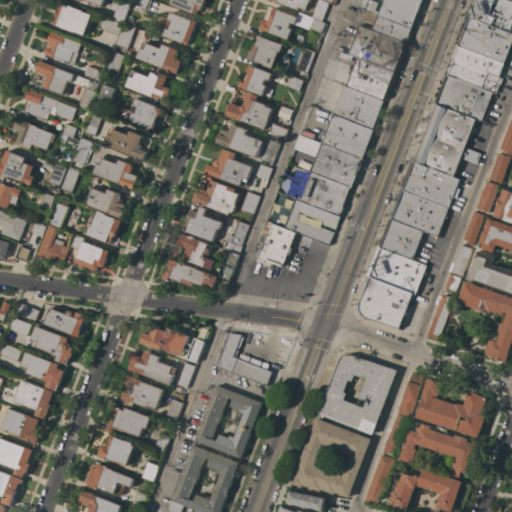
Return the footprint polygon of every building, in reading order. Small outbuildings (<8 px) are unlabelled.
[(118,0),(126,0),(131,2),(123,23),(112,19),(118,0)] [(136,0),(150,0),(146,10),(134,5),(136,0)] [(171,0),(205,0),(203,6),(201,10),(199,9),(197,15),(170,4),(171,0)] [(273,0),(310,0),(307,10),(299,7),(298,9),(273,0)] [(317,0),(320,0),(329,3),(322,22),(311,18),(317,0)] [(374,14),(364,10),(368,0),(372,0),(379,2),(374,14)] [(422,0),(411,29),(377,16),(383,0),(422,0)] [(511,33),(469,17),(471,13),(470,13),(471,9),(469,8),(472,0),(509,0),(511,1),(511,33)] [(84,36),(75,32),(75,33),(60,28),(61,27),(53,24),(61,2),(83,11),(92,14),(84,36)] [(322,22),(325,23),(321,33),(310,29),(310,30),(291,23),(289,28),(292,29),(288,39),(260,29),(263,21),(264,18),(268,20),(271,12),(272,12),(273,8),(297,17),(299,13),(311,18),(322,22)] [(188,45),(184,43),(163,36),(166,28),(169,29),(172,21),(168,19),(171,12),(197,22),(188,45)] [(411,29),(405,43),(372,30),(374,24),(362,19),(365,12),(377,16),(411,29)] [(103,17),(123,25),(119,36),(99,28),(103,17)] [(469,17),(511,33),(511,49),(511,51),(509,50),(507,56),(509,57),(508,60),(506,59),(504,64),(458,46),(469,17)] [(128,49),(117,45),(125,23),(136,28),(128,49)] [(394,72),(357,58),(357,57),(349,54),(359,26),(372,31),(372,30),(405,43),(394,72)] [(81,43),(74,65),(57,58),(57,59),(45,55),(44,52),(45,49),(48,47),(51,48),(51,46),(47,45),(48,42),(47,41),(51,31),(65,37),(81,43)] [(283,44),(280,52),(279,52),(273,69),(263,65),(264,64),(247,58),(251,49),(253,50),(256,42),(257,42),(259,36),(283,44)] [(172,71),(171,73),(168,72),(169,70),(137,58),(143,41),(161,48),(163,44),(179,51),(176,58),(183,61),(178,74),(172,71)] [(453,61),(452,60),(458,46),(504,64),(503,68),(504,69),(504,70),(504,71),(503,71),(501,71),(499,77),(503,79),(501,85),(500,84),(496,94),(495,93),(447,75),(453,61)] [(315,52),(307,74),(295,69),(303,48),(315,52)] [(116,78),(106,74),(114,52),(124,56),(116,78)] [(346,87),(357,58),(394,72),(383,101),(346,87)] [(57,67),(56,68),(98,83),(96,91),(87,87),(88,86),(84,85),(84,86),(68,80),(63,95),(44,87),(48,77),(47,75),(36,71),(40,60),(57,67)] [(99,70),(98,72),(104,74),(101,81),(85,75),(88,65),(99,70)] [(245,82),(246,81),(245,81),(247,74),(248,75),(249,72),(247,72),(249,65),(272,73),(270,81),(266,79),(264,84),(267,86),(263,96),(237,86),(240,80),(245,82)] [(133,70),(149,77),(151,72),(157,74),(158,72),(168,76),(164,86),(167,86),(170,88),(171,89),(171,92),(168,100),(165,102),(126,87),(133,70)] [(495,93),(491,103),(489,102),(489,103),(492,105),(487,118),(491,119),(489,124),(476,119),(437,104),(436,104),(447,75),(495,93)] [(303,81),(299,91),(287,87),(291,76),(303,81)] [(116,88),(115,91),(116,92),(114,96),(113,96),(111,103),(98,98),(104,84),(116,88)] [(383,101),(372,130),(332,114),(343,85),(346,87),(383,101)] [(96,92),(89,110),(78,106),(85,87),(96,92)] [(72,121),(58,116),(59,114),(56,113),(55,116),(49,114),(47,120),(25,112),(27,106),(29,107),(31,101),(25,99),(29,89),(44,94),(43,95),(77,108),(72,121)] [(241,120),(241,121),(226,115),(231,102),(243,107),(248,93),(258,97),(257,101),(267,105),(267,106),(273,108),(268,120),(269,120),(265,130),(241,120)] [(157,107),(162,110),(163,112),(162,115),(158,116),(155,123),(156,123),(153,132),(116,118),(120,107),(131,111),(136,99),(157,107)] [(453,177),(414,162),(421,142),(419,141),(422,132),(425,133),(436,104),(437,104),(476,119),(465,147),(481,153),(477,164),(461,158),(453,177)] [(84,132),(92,110),(103,114),(94,136),(84,132)] [(332,114),(372,130),(374,131),(363,159),(321,143),(332,114)] [(53,143),(51,142),(48,150),(33,144),(31,150),(15,144),(21,131),(14,128),(15,126),(13,124),(14,121),(16,120),(17,118),(27,121),(27,122),(33,124),(32,125),(35,125),(37,126),(38,127),(52,133),(56,134),(53,142),(53,143)] [(511,120),(511,152),(511,155),(502,152),(503,149),(500,148),(511,120)] [(62,133),(66,123),(77,127),(73,138),(62,133)] [(274,123),(288,128),(284,140),(270,134),(274,123)] [(216,142),(221,129),(228,132),(231,124),(247,130),(245,134),(263,141),(257,158),(216,142)] [(109,134),(108,134),(110,128),(128,135),(130,131),(143,136),(140,144),(142,144),(142,147),(142,149),(148,152),(145,160),(139,158),(138,159),(136,158),(136,157),(105,144),(109,134)] [(80,141),(76,150),(58,143),(62,133),(73,138),(80,141)] [(311,172),(310,172),(316,157),(295,149),(300,135),(321,143),(363,159),(352,188),(350,187),(311,172)] [(268,139),(280,144),(271,166),(259,162),(268,139)] [(81,140),(91,143),(84,163),(73,159),(76,150),(80,141),(81,140)] [(31,185),(9,176),(8,179),(0,175),(0,161),(2,162),(6,150),(26,158),(24,163),(34,167),(31,175),(35,176),(31,185)] [(208,164),(215,166),(213,164),(214,160),(217,159),(219,160),(223,150),(236,154),(234,160),(253,167),(245,188),(204,173),(208,164)] [(511,158),(502,184),(489,179),(498,154),(511,158)] [(98,163),(95,162),(98,156),(118,164),(119,159),(135,165),(132,173),(139,176),(134,189),(128,187),(128,188),(125,187),(125,186),(93,173),(98,163)] [(71,193),(61,189),(71,160),(81,164),(78,170),(80,170),(71,193)] [(453,177),(460,179),(456,187),(460,189),(456,198),(453,197),(452,200),(453,201),(453,203),(452,205),(451,206),(449,207),(449,208),(403,190),(414,162),(453,177)] [(66,168),(59,186),(48,182),(55,164),(66,168)] [(260,164),(272,168),(267,180),(256,176),(260,164)] [(272,223),(267,221),(275,201),(292,208),(296,199),(300,201),(311,172),(350,187),(343,207),(344,207),(335,229),(322,224),(323,222),(300,213),(297,221),(320,230),(321,227),(334,232),(329,245),(298,233),(272,223)] [(207,206),(207,207),(193,201),(197,191),(200,192),(201,188),(207,191),(211,179),(236,189),(235,192),(240,194),(236,203),(237,206),(234,212),(232,213),(231,212),(230,215),(207,206)] [(489,212),(488,211),(488,212),(476,208),(487,181),(499,186),(489,212)] [(15,204),(9,202),(7,209),(0,206),(0,183),(13,188),(13,187),(20,189),(15,204)] [(88,188),(91,190),(92,187),(106,193),(108,189),(120,194),(117,202),(127,206),(123,219),(82,203),(88,188)] [(511,222),(493,216),(497,205),(496,205),(498,199),(500,200),(503,189),(511,192),(511,222)] [(403,190),(449,208),(438,237),(424,231),(424,232),(392,219),(403,190)] [(247,192),(259,197),(253,215),(240,210),(247,192)] [(51,207),(40,203),(43,193),(54,197),(51,207)] [(68,207),(60,228),(49,224),(57,203),(68,207)] [(186,231),(188,226),(186,225),(187,221),(186,221),(191,209),(198,212),(200,207),(207,209),(204,215),(223,222),(220,230),(218,229),(213,242),(186,231)] [(20,240),(1,233),(3,228),(0,226),(0,210),(27,221),(20,240)] [(97,211),(122,221),(119,229),(117,229),(117,230),(117,233),(116,235),(115,236),(114,237),(113,237),(110,244),(86,235),(89,227),(91,228),(97,211)] [(484,216),(473,246),(466,244),(466,243),(464,242),(475,212),(484,216)] [(511,226),(511,250),(497,245),(496,245),(494,252),(479,247),(489,218),(511,226)] [(424,232),(413,260),(381,248),(392,219),(424,232)] [(239,255),(227,250),(222,248),(228,234),(233,236),(238,222),(249,226),(241,245),(242,246),(239,255)] [(46,227),(43,236),(32,232),(35,223),(46,227)] [(285,267),(282,266),(282,267),(254,256),(260,241),(264,243),(272,223),(298,233),(285,267)] [(59,230),(55,238),(64,242),(62,246),(64,245),(68,246),(68,249),(63,263),(48,257),(47,259),(43,257),(40,264),(35,262),(38,255),(37,255),(48,226),(59,230)] [(178,245),(177,245),(181,234),(190,237),(190,236),(194,237),(193,238),(213,246),(209,256),(206,255),(205,257),(215,261),(211,270),(183,259),(187,248),(180,246),(175,259),(173,258),(178,245)] [(80,250),(70,246),(74,236),(84,239),(84,241),(110,251),(107,259),(104,268),(99,266),(97,271),(75,262),(80,250)] [(5,259),(0,257),(0,238),(10,242),(5,259)] [(450,273),(461,244),(472,249),(462,277),(451,273),(450,273)] [(26,262),(15,258),(20,246),(30,250),(26,262)] [(427,266),(416,294),(415,294),(370,277),(366,275),(377,247),(381,248),(413,260),(427,266)] [(229,284),(218,279),(220,274),(219,273),(227,250),(239,255),(240,255),(236,265),(229,284)] [(511,293),(468,277),(478,251),(494,257),(491,264),(511,271),(511,293)] [(175,259),(175,261),(218,277),(214,288),(204,284),(203,286),(201,285),(201,286),(194,283),(193,287),(175,280),(174,282),(163,278),(164,273),(166,274),(170,264),(169,264),(171,259),(172,259),(173,258),(175,259)] [(461,278),(456,292),(445,287),(450,274),(451,275),(461,278)] [(415,294),(412,301),(410,300),(408,307),(410,308),(409,310),(407,309),(404,317),(406,318),(405,320),(403,319),(399,330),(366,319),(363,317),(361,314),(359,311),(359,306),(359,303),(370,277),(415,294)] [(511,343),(508,353),(509,354),(506,363),(503,362),(503,363),(500,362),(500,361),(498,360),(498,359),(493,358),(493,357),(487,355),(487,353),(485,353),(489,340),(492,341),(492,339),(498,341),(501,331),(499,330),(501,323),(504,324),(507,314),(504,313),(503,315),(492,311),(491,312),(481,309),(480,310),(466,305),(467,304),(458,301),(465,281),(466,282),(466,281),(475,284),(475,285),(511,297),(511,343)] [(426,336),(441,296),(443,297),(444,294),(454,298),(440,337),(442,337),(441,341),(427,336),(426,336)] [(0,307),(1,308),(4,301),(11,303),(4,321),(0,319),(0,332),(2,333),(0,338),(0,307)] [(40,311),(36,321),(16,313),(19,303),(40,311)] [(51,307),(60,311),(61,309),(64,310),(63,312),(67,314),(67,312),(69,311),(72,312),(74,314),(73,316),(75,317),(77,312),(86,315),(83,324),(82,323),(80,330),(82,330),(79,337),(44,324),(51,307)] [(27,335),(9,329),(13,317),(31,324),(27,335)] [(161,348),(160,350),(140,343),(144,332),(150,335),(154,324),(160,326),(159,328),(171,333),(172,330),(189,336),(187,343),(191,345),(194,337),(205,341),(197,363),(186,358),(189,351),(185,349),(182,356),(161,348)] [(69,338),(68,343),(70,345),(70,347),(73,348),(72,353),(73,353),(72,358),(70,358),(69,361),(68,360),(67,365),(55,361),(57,356),(52,354),(53,353),(36,347),(37,344),(35,344),(36,341),(31,339),(36,326),(69,338)] [(216,367),(229,333),(242,335),(234,357),(272,372),(267,387),(216,367)] [(17,362),(0,355),(0,352),(3,343),(22,350),(17,362)] [(130,369),(134,358),(135,356),(138,356),(140,357),(141,358),(142,359),(145,351),(160,357),(159,362),(177,368),(171,385),(130,369)] [(21,366),(26,352),(66,367),(57,391),(45,386),(47,382),(43,380),(43,379),(26,373),(27,368),(21,366)] [(319,414),(339,361),(342,357),(346,355),(351,355),(398,370),(373,435),(319,414)] [(187,389),(176,385),(185,363),(195,367),(187,389)] [(423,377),(420,385),(421,385),(415,402),(416,402),(410,418),(397,413),(408,381),(409,381),(412,373),(413,374),(423,377)] [(164,390),(157,409),(149,406),(148,409),(146,408),(147,407),(134,402),(133,406),(123,402),(124,400),(123,400),(123,399),(121,398),(125,386),(124,385),(128,375),(142,380),(141,381),(164,390)] [(443,383),(438,397),(435,396),(435,397),(458,405),(459,403),(464,405),(468,392),(485,397),(484,398),(487,398),(484,408),(487,409),(486,411),(487,411),(486,413),(487,414),(485,421),(484,421),(481,431),(480,435),(479,438),(458,431),(462,420),(466,421),(467,418),(460,415),(456,430),(416,418),(422,397),(422,396),(428,378),(443,383)] [(54,392),(49,404),(51,405),(47,415),(45,419),(35,415),(37,410),(14,401),(22,380),(54,392)] [(194,440),(216,385),(262,403),(241,458),(194,440)] [(172,399),(183,403),(175,424),(164,420),(172,399)] [(119,428),(119,430),(115,428),(113,433),(106,431),(115,407),(121,409),(122,406),(151,417),(147,429),(144,428),(140,436),(119,428)] [(37,443),(2,429),(10,408),(39,420),(36,428),(37,429),(36,432),(40,433),(37,443)] [(396,455),(384,452),(398,415),(408,418),(396,455)] [(336,492),(335,495),(321,489),(320,492),(303,485),(302,487),(292,484),(317,418),(371,439),(349,498),(336,492)] [(416,444),(415,448),(417,449),(412,463),(400,459),(403,448),(404,444),(405,444),(410,429),(417,432),(418,427),(420,428),(422,424),(431,427),(430,429),(455,437),(456,435),(469,439),(468,441),(476,444),(466,473),(461,472),(458,479),(450,476),(456,457),(416,444)] [(171,437),(164,453),(154,449),(160,433),(171,437)] [(128,467),(107,459),(98,456),(102,445),(107,447),(109,442),(108,442),(111,434),(115,436),(115,437),(125,440),(126,440),(134,443),(133,445),(135,446),(134,449),(135,449),(128,467)] [(28,463),(30,464),(27,474),(25,473),(23,477),(14,474),(16,468),(0,462),(0,437),(33,450),(28,463)] [(201,511),(183,505),(180,511),(170,511),(168,511),(193,445),(239,463),(220,511),(201,511)] [(364,502),(381,455),(395,459),(377,506),(365,502),(364,502)] [(147,462),(160,466),(154,482),(142,478),(147,462)] [(131,487),(120,483),(119,486),(118,486),(115,494),(98,488),(97,490),(87,486),(88,484),(85,483),(91,467),(96,469),(98,463),(108,467),(108,468),(113,470),(134,478),(131,487)] [(452,511),(449,511),(436,507),(441,493),(417,485),(415,489),(414,489),(407,511),(388,504),(393,488),(395,488),(398,480),(400,481),(403,472),(415,477),(416,474),(421,476),(424,468),(462,481),(452,511)] [(22,483),(20,482),(11,505),(2,502),(4,497),(0,495),(0,471),(23,480),(22,483)] [(98,497),(122,506),(119,511),(87,511),(89,508),(89,507),(79,503),(84,490),(99,496),(98,497)] [(149,495),(143,511),(131,507),(137,491),(149,495)] [(290,491),(325,498),(323,510),(287,503),(288,499),(290,491)] [(6,511),(8,506),(0,503),(0,511),(6,511)]
